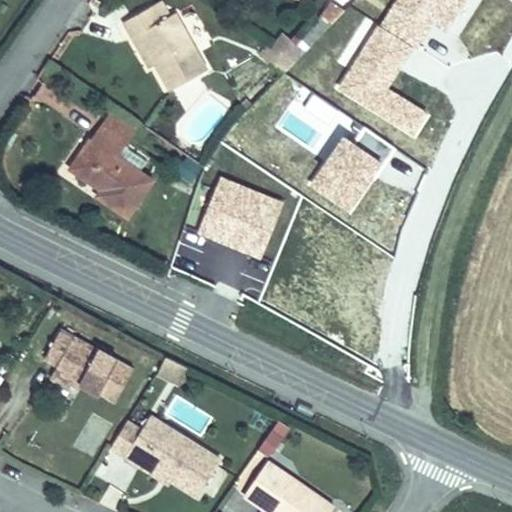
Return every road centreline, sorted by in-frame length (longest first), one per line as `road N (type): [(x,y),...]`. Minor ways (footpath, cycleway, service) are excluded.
road 1 (tertiary): [(448,450),(0,231)]
road 2 (track): [(411,433),(437,291),(467,197),(511,113)]
